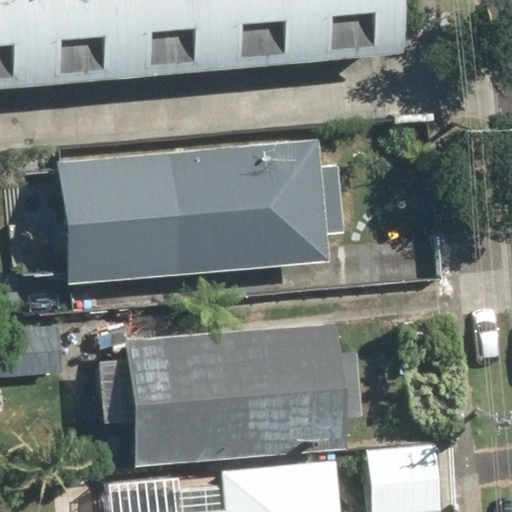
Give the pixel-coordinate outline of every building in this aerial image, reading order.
[(383,0),(0,0),(0,80),(388,47),(383,0)] [(308,134),(97,152),(108,274),(318,256),(315,232),(335,230),(328,158),(311,160),(308,134)] [(0,302),(55,298),(47,204),(0,207),(0,302)] [(326,319),(113,335),(123,461),(333,445),(330,412),(353,411),(348,350),(328,352),(326,319)] [(55,321),(0,324),(0,374),(59,371),(55,321)] [(429,438),(358,444),(364,511),(435,505),(429,438)] [(158,511),(327,511),(323,454),(208,463),(211,502),(158,506),(158,511)]
